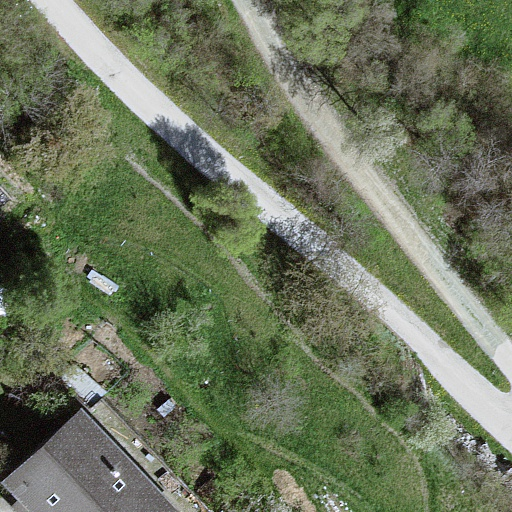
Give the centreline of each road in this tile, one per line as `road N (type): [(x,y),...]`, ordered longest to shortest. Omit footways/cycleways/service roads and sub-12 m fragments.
road 1 (residential): [(511,431),(133,90),(48,0)]
road 2 (track): [(248,0),(307,99),(511,364)]
